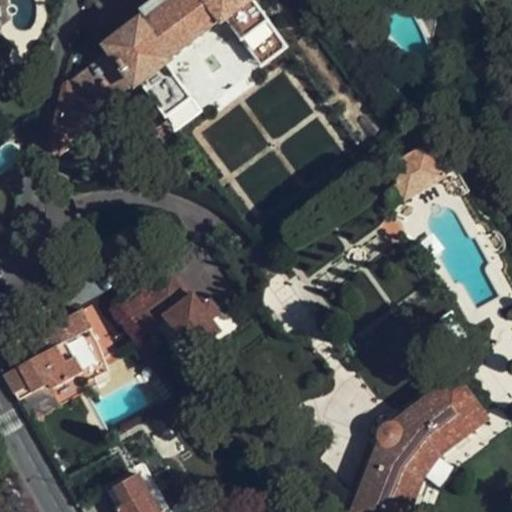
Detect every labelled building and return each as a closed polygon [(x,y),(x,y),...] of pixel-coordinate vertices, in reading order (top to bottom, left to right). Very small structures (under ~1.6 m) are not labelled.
[(111,50),(64,86),(51,141),(61,154),(93,130),(84,119),(134,80),(136,83),(140,81),(168,118),(194,98),(167,62),(169,59),(173,61),(225,23),(223,21),(227,18),(243,40),(269,20),(254,0),(154,0),(143,9),(148,16),(108,46),(111,50)] [(466,0),(471,9),(486,0),(466,0)] [(269,20),(243,40),(262,67),(289,47),(269,20)] [(383,90),(369,99),(379,115),(393,106),(383,90)] [(194,98),(168,118),(177,131),(204,111),(194,98)] [(387,169),(405,200),(445,177),(427,146),(387,169)] [(116,245),(141,261),(158,236),(133,220),(116,245)] [(172,273),(121,313),(141,338),(169,317),(196,353),(224,331),(215,319),(205,307),(196,295),(192,299),(172,273)] [(205,307),(215,319),(223,313),(214,301),(205,307)] [(48,352),(16,368),(30,394),(51,383),(55,389),(79,376),(84,385),(110,371),(103,349),(94,331),(97,330),(85,307),(50,324),(44,344),(48,352)] [(7,374),(20,399),(30,394),(16,368),(7,374)] [(379,439),(351,507),(364,511),(411,511),(427,474),(433,466),(445,455),(492,419),(456,373),(395,418),(386,420),(380,427),(379,439)] [(165,511),(144,471),(108,490),(118,507),(111,511),(190,511),(186,503),(169,511),(165,511)]
